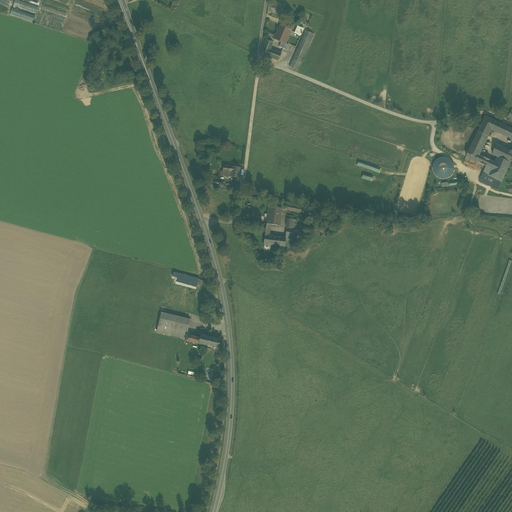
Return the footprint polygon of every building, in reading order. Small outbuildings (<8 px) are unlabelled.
[(0,0),(0,4),(8,9),(10,0),(0,0)] [(15,0),(13,6),(36,14),(38,7),(16,0),(15,0)] [(10,15),(33,22),(35,16),(12,8),(10,15)] [(281,42),(285,44),(291,31),(280,25),(275,36),(274,36),(272,38),(281,42)] [(289,67),(298,71),(314,34),(305,30),(289,67)] [(261,54),(278,61),(281,53),(270,50),(273,43),(270,41),(266,40),(261,54)] [(279,47),(286,50),(289,45),(285,44),(281,42),(279,47)] [(492,130),(497,132),(501,124),(485,116),(466,157),(482,164),(485,158),(480,155),(492,130)] [(497,132),(501,134),(505,126),(501,124),(497,132)] [(511,128),(505,126),(501,134),(511,139),(511,128)] [(495,162),(489,159),(486,166),(483,173),(502,182),(511,163),(506,161),(511,151),(497,144),(492,155),(497,157),(495,162)] [(434,164),(433,168),(434,172),(436,175),(439,177),(443,178),(447,178),(451,176),(453,172),(454,169),(453,165),(451,161),(448,159),(444,158),(440,159),(437,161),(434,164)] [(239,178),(240,168),(232,167),(231,172),(231,177),(239,178)] [(498,190),(502,182),(483,173),(480,181),(498,190)] [(285,210),(300,213),(301,208),(282,204),(282,208),(282,210),(285,210)] [(266,224),(271,225),(275,225),(278,226),(279,226),(282,210),(282,208),(268,207),(266,224)] [(285,238),(281,237),(280,246),(292,248),(294,233),(286,232),(285,238)] [(263,244),(280,246),(281,237),(269,236),(265,235),(263,244)] [(176,282),(196,287),(198,279),(178,273),(177,278),(176,282)] [(156,331),(185,338),(186,335),(190,318),(160,311),(156,331)] [(197,344),(207,346),(209,337),(199,335),(198,338),(197,344)] [(197,344),(198,338),(196,337),(189,336),(188,342),(197,344)] [(220,340),(209,337),(207,346),(218,348),(220,340)]
